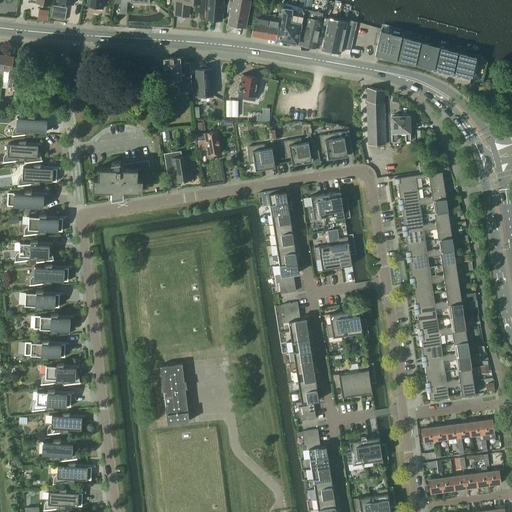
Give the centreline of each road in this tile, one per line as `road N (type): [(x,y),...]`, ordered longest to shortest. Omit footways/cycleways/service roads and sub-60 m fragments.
road 1 (primary): [(424,84),(213,41),(0,29)]
road 2 (residential): [(114,511),(86,217)]
road 3 (residential): [(86,217),(293,181)]
road 4 (residential): [(293,181),(366,176),(385,282)]
road 5 (primary): [(481,159),(511,327)]
road 6 (residential): [(385,282),(403,413)]
road 7 (residential): [(331,420),(311,293)]
